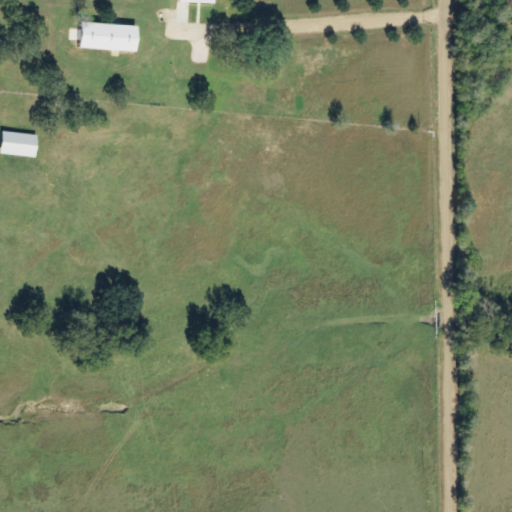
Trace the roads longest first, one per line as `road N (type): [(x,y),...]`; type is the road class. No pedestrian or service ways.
road 1 (residential): [(449,108),(54,68),(10,104),(20,223),(50,283),(50,379),(26,415),(0,430)]
road 2 (residential): [(453,511),(446,0)]
